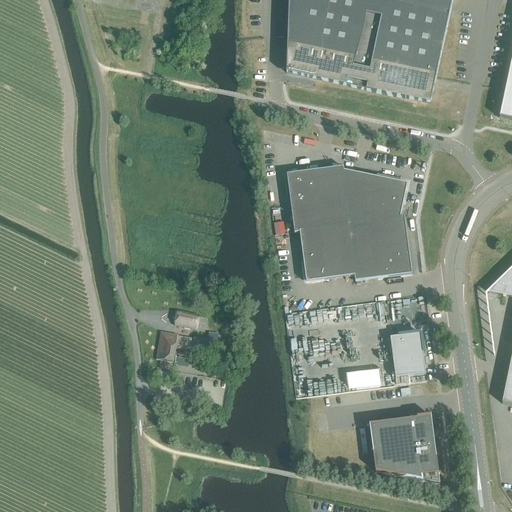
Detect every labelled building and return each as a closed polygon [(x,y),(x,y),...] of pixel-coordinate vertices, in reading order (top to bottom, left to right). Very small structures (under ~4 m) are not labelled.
[(288,0),(287,74),(431,105),(437,79),(453,0),(288,0)] [(511,60),(500,120),(511,122),(511,60)] [(288,177),(296,234),(301,233),(307,283),(355,277),(356,282),(411,275),(403,219),(400,219),(406,187),(343,174),(343,170),(288,177)] [(511,270),(499,283),(488,294),(489,294),(503,297),(511,299),(511,356),(502,405),(511,407),(511,270)] [(177,313),(174,326),(196,331),(199,317),(177,313)] [(161,334),(156,361),(173,364),(178,337),(161,334)] [(398,339),(390,340),(395,380),(426,376),(423,355),(424,355),(424,354),(423,354),(421,335),(399,338),(398,338),(398,339)] [(171,375),(158,372),(157,378),(169,380),(171,375)] [(426,419),(370,427),(373,453),(379,474),(429,484),(440,483),(438,469),(435,468),(432,460),(436,458),(434,444),(426,419)]
